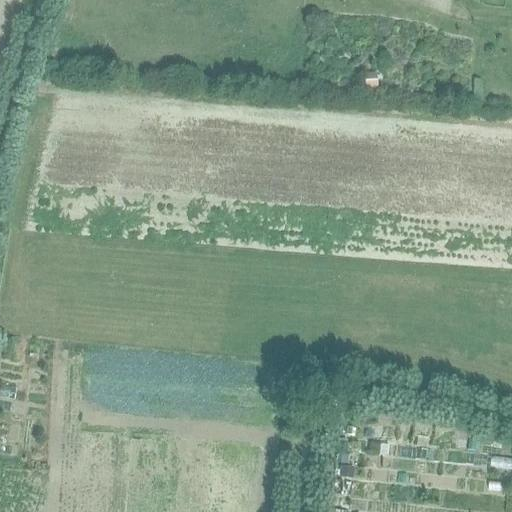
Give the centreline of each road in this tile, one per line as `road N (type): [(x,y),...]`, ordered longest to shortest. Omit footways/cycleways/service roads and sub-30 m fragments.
road 1 (track): [(302,511),(314,429),(339,401),(366,389),(438,400),(511,426)]
road 2 (track): [(43,0),(0,149)]
